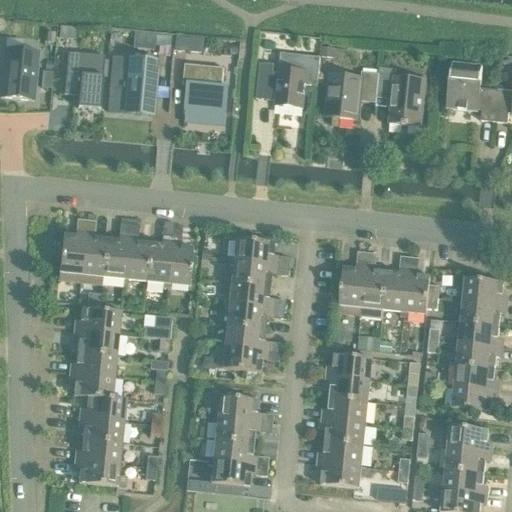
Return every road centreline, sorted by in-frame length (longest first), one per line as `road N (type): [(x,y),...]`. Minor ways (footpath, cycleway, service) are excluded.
road 1 (residential): [(311,511),(294,509),(285,494),(310,216)]
road 2 (residential): [(13,195),(27,184),(310,216)]
road 3 (residential): [(310,216),(511,236)]
road 4 (residential): [(18,355),(13,195)]
road 5 (residential): [(24,511),(18,355)]
